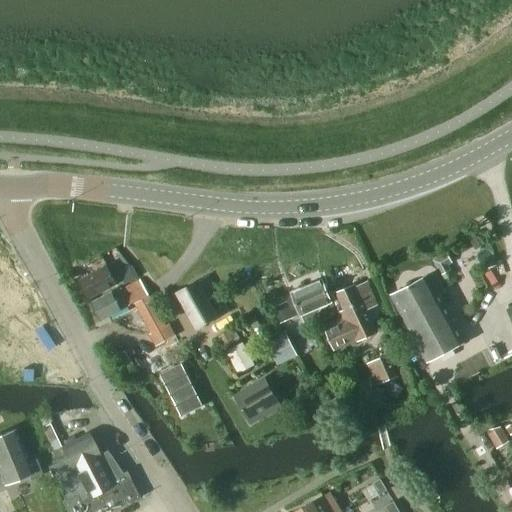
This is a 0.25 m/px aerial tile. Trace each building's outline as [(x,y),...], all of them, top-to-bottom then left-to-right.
[(475,250),(490,243),(483,229),(468,237),(475,250)] [(452,264),(446,253),(432,260),(441,276),(452,270),(449,266),(452,264)] [(80,280),(90,298),(124,281),(120,273),(114,262),(80,280)] [(0,309),(16,303),(15,301),(14,302),(0,269),(0,309)] [(391,294),(427,361),(464,341),(428,274),(391,294)] [(122,287),(92,303),(102,320),(130,305),(134,303),(136,302),(139,307),(151,300),(139,278),(122,287)] [(204,294),(213,289),(207,278),(198,283),(197,281),(177,293),(198,329),(218,317),(204,294)] [(321,279),(292,292),(301,314),(304,321),(317,316),(314,309),(321,305),(331,301),(321,279)] [(326,331),(334,349),(352,341),(352,343),(376,333),(376,332),(366,309),(377,304),(367,282),(356,287),(355,285),(336,293),(344,312),(340,313),(344,323),(326,331)] [(139,307),(137,308),(151,333),(149,334),(156,346),(175,335),(168,323),(165,325),(151,300),(139,307)] [(287,302),(272,308),(277,320),(292,314),(287,302)] [(16,303),(0,309),(0,374),(39,358),(16,303)] [(226,351),(238,374),(254,365),(242,343),(226,351)] [(393,355),(398,367),(409,362),(403,350),(393,355)] [(125,352),(117,356),(121,363),(129,359),(125,352)] [(398,377),(388,355),(366,365),(375,386),(398,377)] [(154,363),(142,369),(146,376),(169,363),(165,356),(162,358),(153,362),(154,363)] [(160,374),(181,417),(203,406),(181,364),(160,374)] [(235,397),(250,422),(279,405),(264,380),(235,397)] [(340,397),(326,405),(333,417),(346,409),(340,397)] [(318,400),(307,406),(316,423),(327,416),(318,400)] [(38,420),(42,428),(47,425),(48,425),(49,424),(51,423),(47,416),(38,420)] [(41,428),(52,451),(60,447),(49,424),(48,425),(47,425),(42,428),(41,428)] [(0,474),(4,484),(26,475),(29,481),(41,476),(34,459),(28,462),(14,429),(0,434),(0,474)] [(502,429),(486,432),(497,450),(509,443),(502,429)] [(47,467),(64,500),(62,501),(66,511),(111,511),(136,499),(139,498),(125,471),(122,473),(106,450),(102,453),(96,441),(92,443),(87,433),(74,439),(73,436),(62,441),(64,445),(60,447),(52,451),(58,461),(47,467)] [(380,479),(372,484),(379,495),(387,490),(380,479)] [(295,511),(341,511),(330,492),(295,511)] [(399,511),(394,502),(385,507),(388,511),(399,511)]
